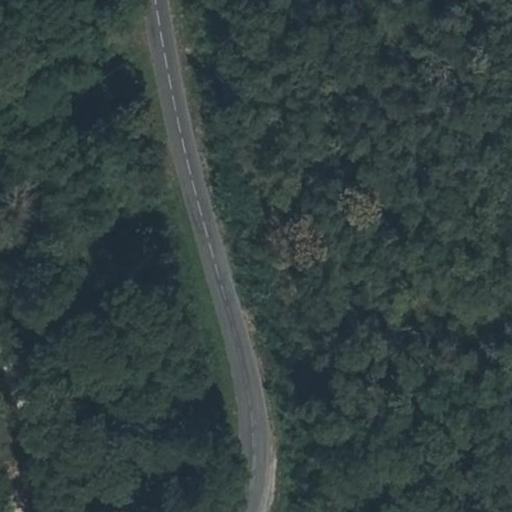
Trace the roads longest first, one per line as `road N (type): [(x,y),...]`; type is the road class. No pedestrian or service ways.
road 1 (tertiary): [(157,0),(195,194),(253,417),(245,511)]
road 2 (track): [(85,511),(0,342)]
